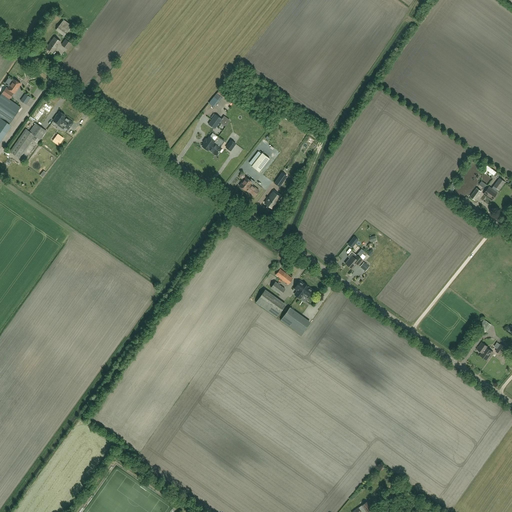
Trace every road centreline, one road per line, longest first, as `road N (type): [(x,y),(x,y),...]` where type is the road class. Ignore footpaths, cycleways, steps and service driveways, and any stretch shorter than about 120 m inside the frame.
road 1 (unclassified): [(511,404),(0,36)]
road 2 (unknown): [(413,335),(493,228),(494,219),(471,200)]
